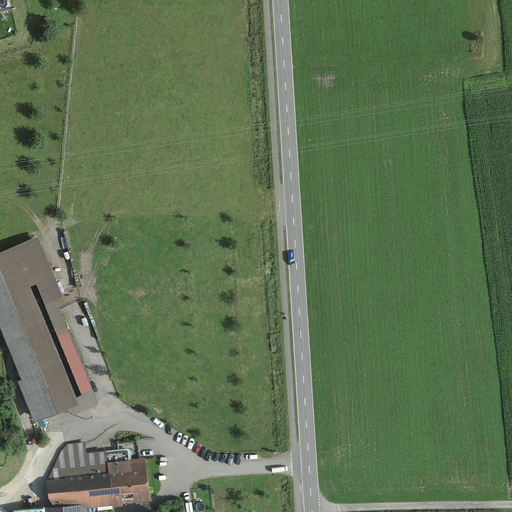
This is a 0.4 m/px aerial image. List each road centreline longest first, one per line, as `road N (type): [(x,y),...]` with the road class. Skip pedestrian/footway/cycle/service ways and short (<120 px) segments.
road 1 (primary): [(280,0),(311,508)]
road 2 (unclassified): [(311,508),(511,505)]
